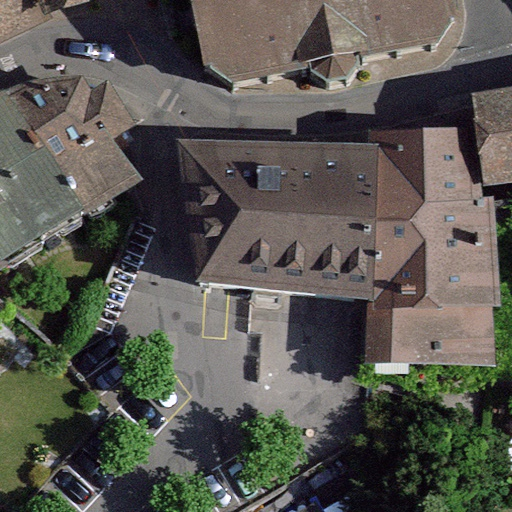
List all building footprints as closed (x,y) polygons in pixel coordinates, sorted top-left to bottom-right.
[(0,0),(0,44),(6,41),(82,0),(0,0)] [(457,0),(198,0),(215,81),(241,99),(442,57),(464,26),(457,0)] [(0,268),(4,273),(139,191),(112,153),(136,141),(108,101),(94,106),(82,95),(65,95),(10,111),(0,115),(0,268)] [(511,110),(502,113),(511,179),(511,110)] [(321,159),(188,157),(196,233),(202,292),(371,299),(369,373),(498,376),(496,291),(511,291),(511,289),(505,198),(494,199),(488,139),(420,141),(394,142),(392,161),(321,159)]
